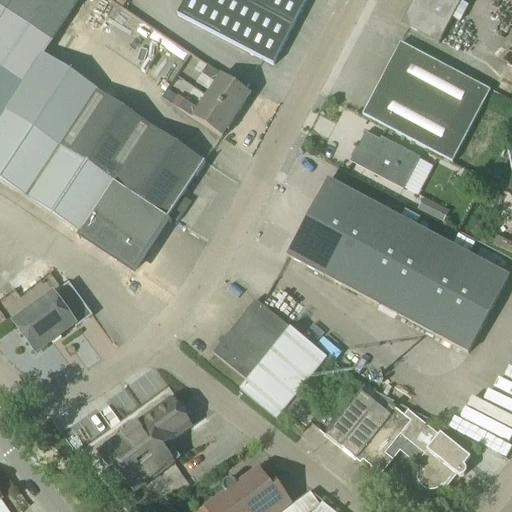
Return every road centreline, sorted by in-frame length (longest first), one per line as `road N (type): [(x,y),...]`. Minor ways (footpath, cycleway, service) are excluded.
road 1 (unclassified): [(352,0),(199,286),(144,347)]
road 2 (unclassified): [(144,347),(359,511)]
road 3 (unclassified): [(144,347),(69,393),(20,394),(0,379)]
